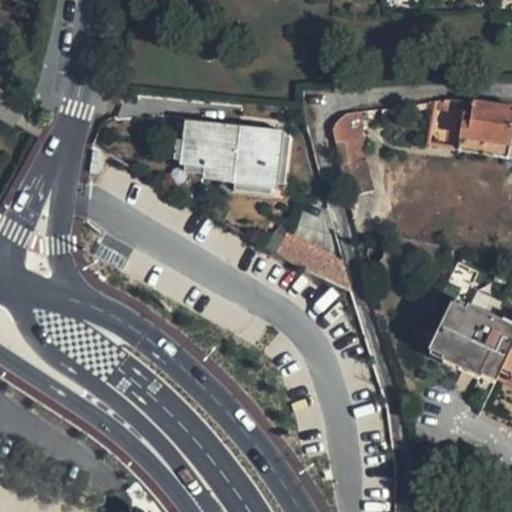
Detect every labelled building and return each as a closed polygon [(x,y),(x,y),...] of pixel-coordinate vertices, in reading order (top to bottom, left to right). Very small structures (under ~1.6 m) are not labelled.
[(0,118),(38,143),(51,121),(0,88),(0,118)] [(474,101),(464,100),(462,119),(471,120),(474,101)] [(511,126),(511,107),(474,101),(471,120),(470,136),(509,143),(511,126)] [(359,161),(354,137),(364,135),(360,111),(350,112),(343,115),(339,118),(338,120),(336,122),(334,126),(332,129),(332,135),(339,166),(346,197),(376,190),(369,159),(359,161)] [(278,130),(181,118),(178,161),(203,164),(202,172),(273,180),(278,130)] [(460,135),(470,136),(471,120),(462,119),(460,135)] [(369,159),(364,135),(354,137),(359,161),(369,159)] [(328,284),(353,293),(344,265),(285,231),(273,253),(314,277),(321,282),(328,284)] [(467,309),(453,303),(431,349),(445,356),(444,359),(483,377),(483,374),(499,381),(504,367),(511,370),(511,323),(470,305),(467,309)] [(486,453),(466,445),(458,465),(478,473),(486,453)] [(0,486),(0,511),(92,511),(93,511),(0,486)]
